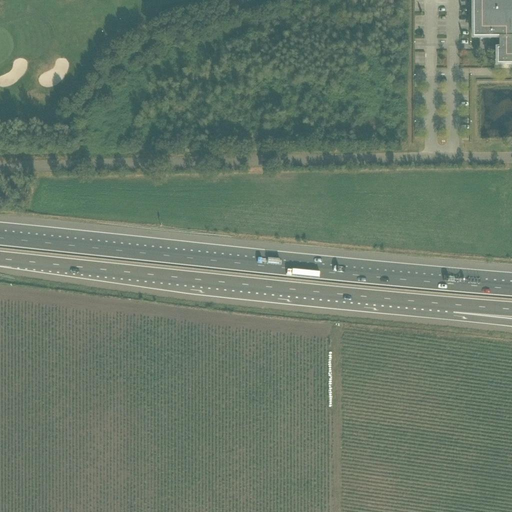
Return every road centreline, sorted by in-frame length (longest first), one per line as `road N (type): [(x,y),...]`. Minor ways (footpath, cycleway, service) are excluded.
road 1 (unclassified): [(511,158),(0,168)]
road 2 (motorway): [(497,285),(0,236)]
road 3 (motorway): [(0,259),(453,306)]
